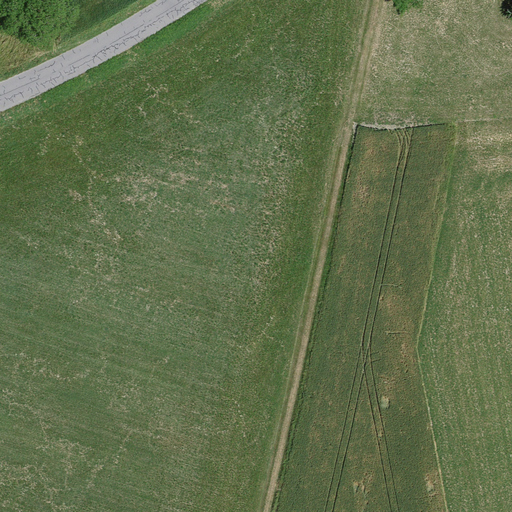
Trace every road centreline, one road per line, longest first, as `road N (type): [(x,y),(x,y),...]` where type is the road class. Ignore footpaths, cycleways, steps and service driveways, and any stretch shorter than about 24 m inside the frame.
road 1 (track): [(351,0),(236,511)]
road 2 (unclassified): [(187,0),(0,99)]
